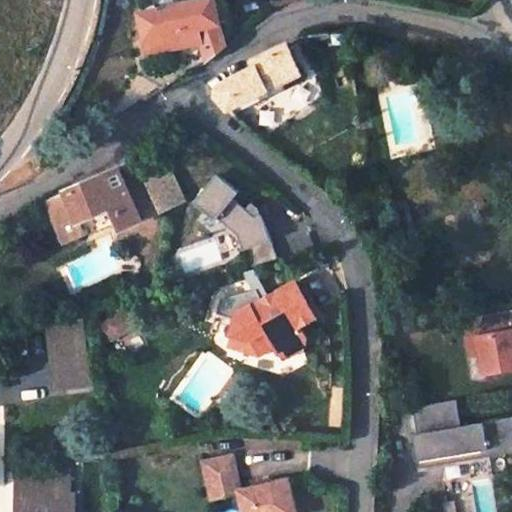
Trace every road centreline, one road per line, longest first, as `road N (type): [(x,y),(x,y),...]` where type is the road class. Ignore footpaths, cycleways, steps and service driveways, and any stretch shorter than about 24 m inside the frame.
road 1 (residential): [(189,87),(358,262),(360,511)]
road 2 (residential): [(189,87),(256,39),(343,7),(509,53)]
road 3 (residential): [(0,207),(126,136),(189,87)]
road 4 (secondary): [(81,0),(79,25),(30,128),(0,161)]
